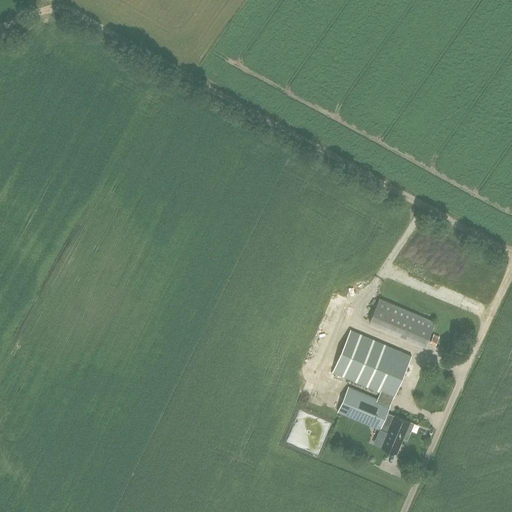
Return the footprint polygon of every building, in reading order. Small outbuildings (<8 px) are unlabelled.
[(427,341),(435,317),(378,297),(370,320),(427,341)] [(392,397),(393,398),(411,356),(351,330),(333,372),(379,392),(376,399),(348,387),(338,411),(380,429),(380,428),(385,416),(390,405),(389,405),(392,397)] [(455,379),(453,370),(446,372),(448,381),(455,379)] [(312,395),(316,385),(310,382),(305,392),(312,395)] [(302,395),(300,403),(309,404),(310,397),(302,395)] [(303,411),(301,419),(308,421),(310,413),(303,411)] [(392,419),(385,416),(380,428),(388,432),(381,446),(396,453),(402,439),(406,440),(412,425),(393,417),(392,419)] [(297,443),(303,427),(296,424),(290,440),(297,443)] [(317,425),(309,434),(315,438),(322,429),(317,425)]
